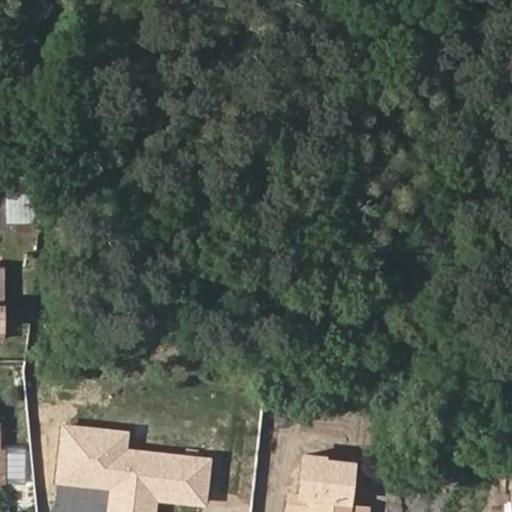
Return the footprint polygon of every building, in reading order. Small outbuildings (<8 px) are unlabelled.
[(38,224),(38,188),(5,188),(5,223),(37,224),(38,224)] [(196,457),(197,446),(175,445),(174,456),(196,457)] [(90,506),(91,486),(70,484),(68,504),(90,506)] [(288,511),(297,511),(300,489),(256,485),(254,509),(288,511)] [(326,511),(328,491),(300,489),(297,511),(326,511)]
